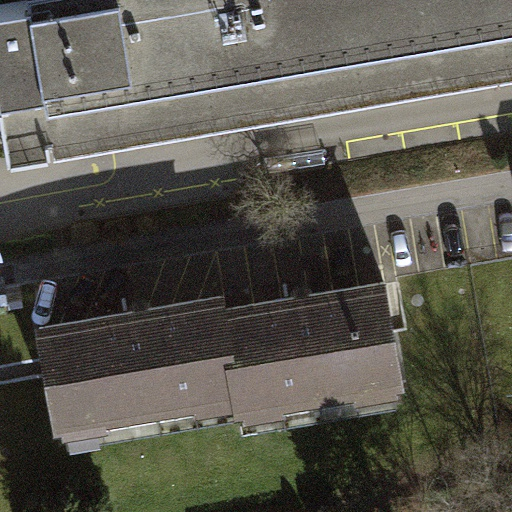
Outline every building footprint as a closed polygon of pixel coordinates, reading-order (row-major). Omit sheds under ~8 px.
[(511,0),(30,0),(0,5),(0,87),(11,154),(49,148),(47,135),(511,55),(511,0)] [(511,55),(47,135),(49,148),(511,68),(511,55)] [(342,144),(267,157),(270,179),(345,166),(342,144)] [(298,296),(223,309),(237,391),(240,406),(394,380),(402,379),(385,281),(298,296)] [(65,420),(237,391),(223,309),(221,296),(135,311),(41,327),(57,422),(65,420)] [(394,380),(240,406),(241,415),(244,430),(398,404),(394,380)] [(68,445),(241,415),(240,406),(237,391),(65,420),(68,445)]
